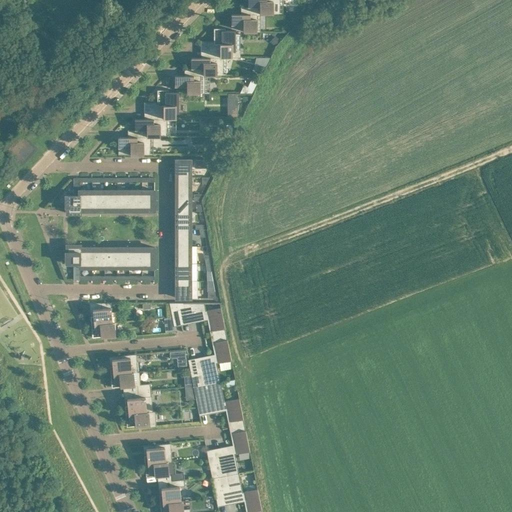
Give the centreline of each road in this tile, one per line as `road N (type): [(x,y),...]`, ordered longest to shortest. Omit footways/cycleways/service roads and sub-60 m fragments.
road 1 (track): [(511,148),(215,263),(266,511)]
road 2 (residential): [(32,289),(163,289),(163,167),(40,166)]
road 3 (residential): [(40,166),(198,0)]
road 4 (residential): [(32,289),(1,208),(40,166)]
road 5 (residential): [(59,351),(199,338)]
road 6 (residential): [(96,440),(217,429)]
